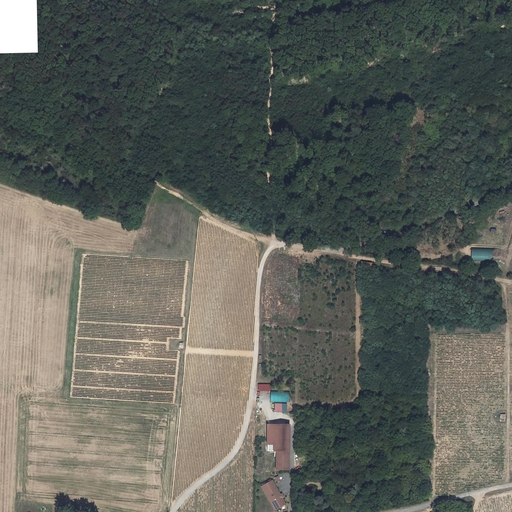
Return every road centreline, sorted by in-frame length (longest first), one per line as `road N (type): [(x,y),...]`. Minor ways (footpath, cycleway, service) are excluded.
road 1 (track): [(338,251),(278,244),(268,250),(253,395),(239,446),(171,511)]
road 2 (track): [(0,102),(117,166),(178,189),(221,225),(278,244)]
road 3 (track): [(270,241),(275,9)]
road 4 (track): [(509,486),(506,284)]
road 5 (unclassified): [(511,188),(440,222),(338,251)]
road 6 (track): [(338,251),(511,286)]
